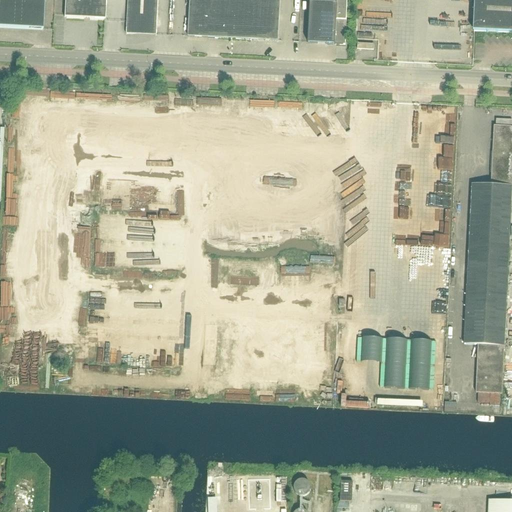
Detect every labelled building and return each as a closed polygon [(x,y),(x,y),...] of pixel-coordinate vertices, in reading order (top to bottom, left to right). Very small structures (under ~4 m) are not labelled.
[(0,0),(0,28),(42,31),(43,0),(0,0)] [(64,0),(64,18),(105,20),(105,0),(64,0)] [(158,0),(127,0),(126,35),(156,37),(158,0)] [(190,0),(188,38),(278,42),(280,0),(190,0)] [(310,0),(308,44),(345,46),(347,0),(310,0)] [(511,0),(475,0),(474,32),(511,34),(511,0)] [(348,115),(368,116),(369,104),(349,103),(348,115)] [(511,128),(494,127),(492,168),(491,187),(472,186),(464,346),(478,346),(476,394),(502,396),(511,190),(511,128)] [(410,170),(410,182),(451,182),(451,170),(410,170)] [(317,188),(317,200),(329,200),(329,188),(317,188)] [(148,193),(149,203),(165,203),(165,198),(157,199),(157,192),(148,193)] [(356,299),(355,257),(345,258),(346,299),(356,299)] [(353,389),(356,302),(341,301),(339,389),(353,389)] [(371,398),(345,397),(345,392),(341,392),(340,408),(371,408),(371,398)] [(281,476),(261,477),(262,498),(275,498),(275,490),(282,489),(281,476)] [(304,497),(306,497),(307,496),(309,495),(310,492),(311,490),(311,487),(310,485),(308,482),(305,481),(303,481),(300,481),(298,482),(296,484),(295,486),(294,488),(294,491),(295,493),(297,495),(299,497),(301,497),(304,497)] [(353,483),(341,482),(340,502),(352,502),(353,483)] [(17,489),(22,493),(26,488),(21,484),(17,489)] [(511,511),(511,502),(493,502),(492,511),(511,511)] [(275,504),(275,511),(284,511),(284,503),(275,504)]
